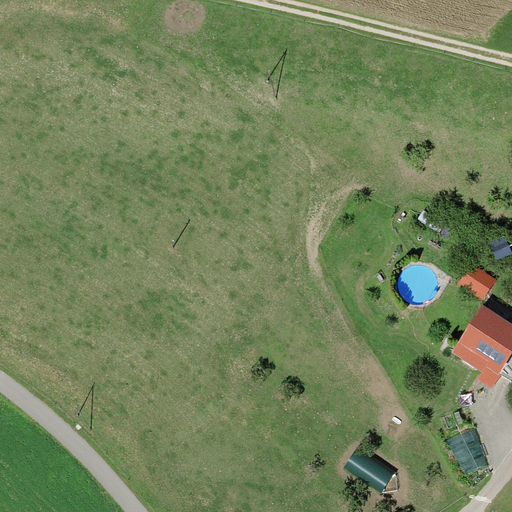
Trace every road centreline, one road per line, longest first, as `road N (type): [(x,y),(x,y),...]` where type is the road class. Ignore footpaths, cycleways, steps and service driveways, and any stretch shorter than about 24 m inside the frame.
road 1 (track): [(511,62),(244,0)]
road 2 (unclassified): [(131,511),(0,390)]
